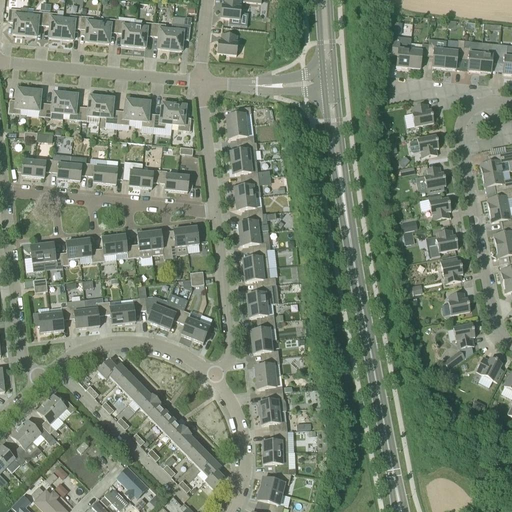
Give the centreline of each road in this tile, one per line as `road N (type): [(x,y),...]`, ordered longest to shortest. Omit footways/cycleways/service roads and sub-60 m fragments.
road 1 (tertiary): [(389,452),(330,91)]
road 2 (residential): [(511,346),(496,326),(458,137),(475,108),(511,104)]
road 3 (residential): [(202,83),(0,62)]
road 4 (residential): [(41,380),(22,358),(3,191)]
road 5 (residential): [(181,496),(54,369)]
road 6 (residential): [(212,375),(144,344),(112,343),(54,369)]
road 7 (residential): [(212,375),(232,344),(212,213)]
road 8 (residential): [(232,511),(244,437),(212,375)]
road 9 (residential): [(212,213),(202,83)]
